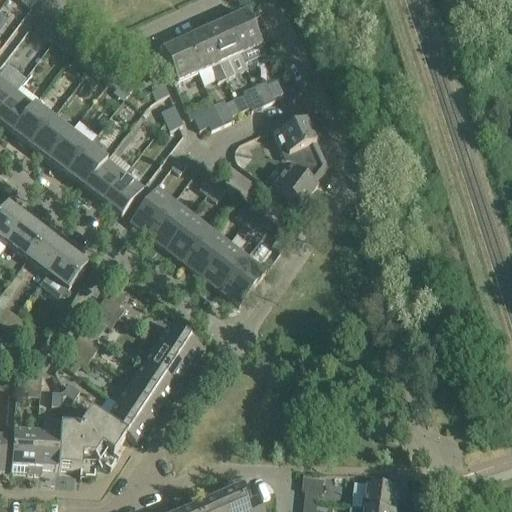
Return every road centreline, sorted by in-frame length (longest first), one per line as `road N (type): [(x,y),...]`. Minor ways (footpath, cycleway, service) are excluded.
road 1 (residential): [(232,344),(349,179),(348,151),(268,0)]
road 2 (residential): [(0,165),(232,344)]
road 3 (residential): [(232,344),(417,436),(436,474),(432,511)]
road 4 (residential): [(114,509),(232,344)]
road 5 (residential): [(114,509),(216,470),(290,470)]
road 6 (residential): [(70,0),(120,44),(217,0)]
